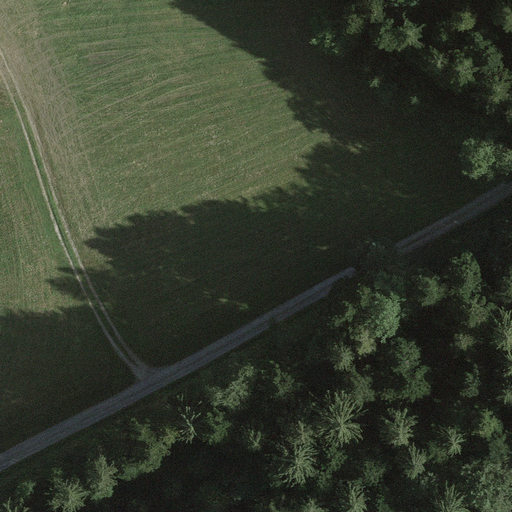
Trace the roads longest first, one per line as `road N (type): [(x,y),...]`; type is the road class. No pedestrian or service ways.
road 1 (track): [(0,463),(373,262)]
road 2 (track): [(160,380),(128,354),(79,271),(0,54)]
road 3 (track): [(373,262),(511,182)]
